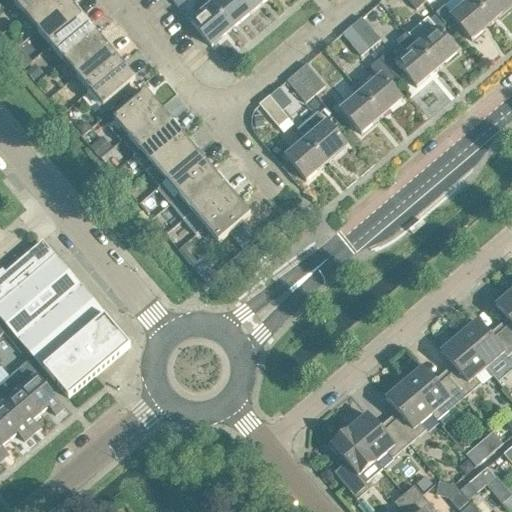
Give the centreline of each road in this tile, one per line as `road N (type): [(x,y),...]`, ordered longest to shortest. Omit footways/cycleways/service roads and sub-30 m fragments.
road 1 (unclassified): [(223,344),(511,101)]
road 2 (residential): [(268,442),(511,236)]
road 3 (unclassified): [(26,511),(166,392)]
road 4 (residential): [(354,0),(216,118)]
road 5 (unclassified): [(174,339),(61,208)]
road 6 (residential): [(216,118),(117,0)]
